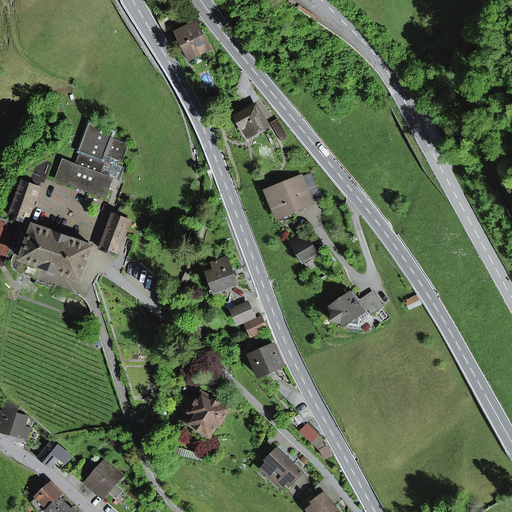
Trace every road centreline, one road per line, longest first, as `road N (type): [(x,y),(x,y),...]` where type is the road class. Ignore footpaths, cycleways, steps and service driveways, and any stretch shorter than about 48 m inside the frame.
road 1 (primary): [(131,0),(199,119),(291,356),(375,511)]
road 2 (primary): [(511,442),(401,255),(200,0)]
road 3 (primary): [(320,0),(396,84),(511,296)]
road 4 (residential): [(357,511),(173,325)]
